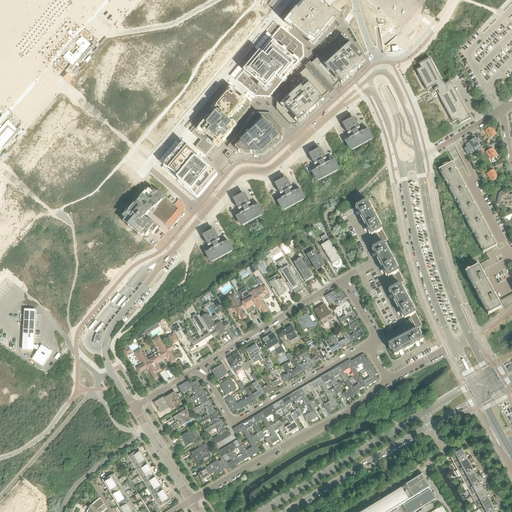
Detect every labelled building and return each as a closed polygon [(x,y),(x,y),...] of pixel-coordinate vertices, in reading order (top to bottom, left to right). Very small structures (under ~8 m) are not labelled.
[(271,0),(268,4),(273,9),(272,10),(272,11),(285,22),(287,23),(288,24),(291,27),(292,27),(314,46),(335,20),(338,17),(337,15),(328,8),(325,6),(324,7),(321,5),(323,3),(323,2),(322,3),(320,1),(318,0),(271,0)] [(291,28),(284,23),(281,27),(303,46),(315,56),(267,110),(270,113),(282,127),(291,137),(371,65),(351,33),(346,23),(344,21),(338,17),(335,20),(314,46),(292,27),(291,27),(291,28)] [(236,80),(235,81),(255,97),(269,98),(282,83),(283,83),(299,64),(304,57),(303,46),(281,27),(280,28),(236,80)] [(77,68),(93,50),(84,42),(80,47),(84,51),(77,58),(73,54),(68,60),(77,68)] [(468,116),(453,87),(450,82),(449,82),(447,80),(442,82),(431,62),(429,58),(420,63),(422,67),(417,70),(433,98),(439,95),(454,122),(456,122),(458,126),(470,119),(469,116),(468,116)] [(191,133),(201,141),(195,147),(206,156),(216,144),(219,146),(222,142),(223,143),(233,131),(232,130),(235,127),(235,126),(250,108),(250,103),(231,86),(191,133)] [(256,112),(227,147),(234,153),(235,153),(236,152),(262,155),(263,154),(268,149),(269,150),(282,139),(282,127),(270,113),(256,112)] [(372,139),(367,130),(359,134),(357,130),(359,129),(353,119),(344,124),(349,134),(352,132),(354,137),(346,141),(351,150),(372,139)] [(496,135),(492,127),(485,131),(490,139),(496,135)] [(0,146),(9,154),(21,141),(11,133),(0,145),(0,146)] [(466,147),(464,149),(467,155),(471,152),(470,151),(474,149),(476,153),(477,153),(480,151),(482,149),(479,145),(477,142),(478,142),(475,138),(471,141),(472,142),(470,143),(470,142),(465,145),(466,147)] [(182,145),(162,168),(177,181),(177,182),(178,182),(184,187),(196,197),(197,197),(199,194),(201,193),(200,193),(203,189),(204,190),(205,189),(204,188),(216,175),(216,174),(216,173),(210,169),(182,145)] [(497,156),(493,148),(486,152),(490,160),(497,156)] [(338,169),(334,161),(325,165),(323,160),(325,159),(320,150),(310,155),(315,165),(318,163),(321,167),(312,172),(317,181),(338,169)] [(461,178),(457,171),(452,162),(448,165),(447,163),(443,165),(443,167),(438,169),(439,170),(441,169),(449,184),(461,178)] [(498,178),(493,170),(487,174),(491,182),(498,178)] [(470,196),(467,189),(461,178),(449,184),(458,202),(470,196)] [(304,199),(300,190),(299,190),(291,194),(289,190),(291,189),(286,179),(276,184),(281,194),(284,192),(286,197),(278,201),(283,210),(304,199)] [(158,228),(155,225),(148,220),(150,217),(147,215),(149,212),(165,225),(172,216),(179,208),(174,205),(158,191),(157,193),(156,192),(156,191),(152,188),(150,190),(148,188),(123,217),(126,219),(124,222),(129,227),(129,226),(132,228),(132,229),(139,235),(139,234),(142,236),(141,237),(144,239),(146,237),(146,236),(149,232),(150,231),(153,234),(158,228)] [(499,193),(496,205),(501,206),(500,207),(503,207),(503,206),(507,207),(508,206),(511,207),(511,195),(510,195),(508,192),(505,194),(503,191),(499,193)] [(262,214),(258,205),(250,210),(247,205),(249,204),(244,194),(234,200),(240,209),(242,208),(245,212),(237,217),(241,225),(262,214)] [(479,212),(475,205),(470,196),(458,202),(467,218),(479,212)] [(184,208),(182,204),(182,203),(178,200),(174,205),(179,208),(183,212),(184,209),(184,208)] [(374,215),(370,207),(367,201),(356,207),(359,212),(357,212),(358,215),(360,214),(363,221),(374,215)] [(176,220),(183,213),(183,212),(179,208),(172,216),(176,220)] [(488,230),(484,221),(479,212),(467,218),(477,236),(488,230)] [(382,229),(379,223),(374,215),(363,221),(367,228),(366,229),(367,231),(368,230),(371,235),(376,233),(382,229)] [(169,229),(176,220),(172,216),(165,225),(169,228),(169,229)] [(497,246),(493,239),(488,230),(477,236),(485,252),(497,246)] [(232,250),(227,242),(219,246),(217,242),(219,240),(214,231),(204,236),(209,246),(212,244),(214,249),(206,253),(211,262),(232,250)] [(334,248),(333,248),(331,246),(332,246),(329,241),(325,235),(325,236),(322,238),(325,243),(321,246),(324,251),(326,253),(325,253),(328,258),(329,258),(330,260),(333,265),(334,264),(334,265),(335,266),(336,266),(337,266),(338,265),(339,265),(340,264),(340,263),(340,262),(340,261),(340,260),(337,255),(336,253),(337,252),(334,248)] [(391,256),(387,249),(383,242),(382,243),(372,248),(375,253),(374,254),(375,257),(376,256),(380,262),(391,256)] [(324,261),(320,254),(317,255),(314,250),(306,255),(316,271),(324,266),(322,263),(324,261)] [(399,271),(395,265),(391,256),(380,262),(384,269),(382,270),(384,273),(385,272),(388,277),(393,274),(399,271)] [(312,277),(307,269),(310,267),(306,260),(303,261),(301,258),(299,259),(298,260),(294,263),(300,273),(303,277),(305,282),(308,280),(308,279),(312,277)] [(294,276),(296,275),(291,267),(290,268),(284,259),(278,263),(284,272),(282,273),(288,282),(287,283),(291,290),(293,289),(293,291),(300,286),(300,285),(294,276)] [(258,271),(254,265),(249,268),(253,274),(258,271)] [(490,286),(486,278),(479,265),(469,270),(469,269),(467,271),(465,272),(465,273),(467,272),(478,293),(490,286)] [(287,292),(282,285),(285,283),(282,278),(279,280),(279,279),(275,281),(275,280),(271,283),(274,288),(272,290),(276,295),(278,294),(280,297),(284,295),(283,294),(287,292)] [(408,298),(403,290),(400,284),(398,285),(389,290),(392,295),(390,296),(392,298),(393,297),(397,304),(408,298)] [(501,308),(497,300),(490,286),(478,293),(489,314),(488,315),(501,308)] [(249,293),(251,297),(254,302),(257,307),(258,307),(259,309),(261,308),(264,313),(267,311),(262,303),(261,303),(260,301),(261,301),(260,300),(261,299),(261,298),(263,296),(263,295),(265,294),(263,291),(261,292),(259,290),(254,293),(254,292),(250,295),(249,293)] [(244,304),(240,306),(242,309),(245,307),(246,308),(246,309),(249,314),(253,312),(257,309),(256,308),(257,307),(254,302),(251,297),(249,293),(248,291),(242,294),(244,297),(242,298),(244,300),(242,301),(244,304)] [(346,302),(344,299),(345,298),(345,299),(345,298),(345,297),(344,298),(341,292),(336,295),(334,291),(325,297),(329,304),(337,300),(338,302),(338,303),(336,304),(338,307),(346,302)] [(233,294),(228,297),(230,301),(231,300),(231,301),(231,302),(233,305),(234,305),(235,306),(233,307),(234,308),(235,308),(236,309),(236,311),(237,314),(238,314),(238,315),(240,314),(242,319),(244,318),(246,317),(247,316),(242,309),(240,306),(244,304),(242,301),(240,302),(239,300),(239,299),(239,298),(237,299),(236,297),(237,296),(235,294),(234,294),(233,294)] [(225,300),(222,295),(217,298),(220,303),(225,300)] [(415,313),(412,306),(408,298),(397,304),(400,311),(399,312),(400,314),(402,313),(404,319),(409,316),(415,313)] [(352,312),(350,308),(351,308),(351,307),(350,307),(347,302),(346,302),(338,307),(333,310),(335,314),(343,309),(344,312),(343,312),(344,313),(342,314),(344,317),(352,312)] [(331,315),(326,307),(325,305),(320,308),(328,322),(333,319),(332,316),(331,315)] [(328,322),(320,308),(315,311),(321,321),(320,321),(321,322),(323,325),(328,322)] [(52,353),(41,346),(40,349),(34,345),(33,345),(35,310),(25,310),(23,350),(33,350),(34,348),(35,349),(38,351),(33,359),(43,366),(52,353)] [(358,322),(356,319),(356,318),(357,318),(356,317),(353,311),(352,312),(344,317),(338,320),(341,324),(348,319),(350,321),(349,321),(350,323),(348,324),(350,326),(356,322),(358,322)] [(208,313),(201,318),(213,337),(218,334),(219,336),(219,337),(220,337),(221,336),(227,333),(226,331),(226,330),(227,330),(230,328),(230,327),(227,322),(222,325),(217,318),(212,321),(208,313)] [(307,313),(297,320),(302,329),(307,327),(309,331),(319,325),(316,320),(313,322),(307,313)] [(211,339),(213,337),(201,318),(199,315),(197,316),(196,315),(192,317),(193,319),(192,319),(200,332),(201,331),(205,336),(202,338),(199,335),(194,338),(195,341),(194,341),(194,343),(192,344),(193,346),(195,349),(197,348),(197,349),(205,344),(204,344),(205,343),(211,339)] [(364,335),(362,331),(356,322),(350,326),(352,331),(353,331),(355,334),(349,337),(352,343),(355,341),(364,335)] [(181,331),(182,331),(178,325),(172,329),(176,335),(176,334),(180,340),(185,337),(181,331)] [(286,329),(281,332),(283,336),(282,337),(285,341),(288,339),(290,342),(291,341),(290,341),(297,337),(297,338),(298,337),(294,331),(295,331),(293,329),(292,326),(287,329),(288,330),(287,331),(286,329)] [(352,343),(349,337),(344,329),(341,332),(345,339),(343,341),(343,340),(339,342),(342,347),(343,349),(345,347),(346,348),(346,347),(347,348),(347,347),(353,343),(352,343)] [(418,343),(423,340),(417,329),(416,329),(403,336),(409,347),(416,344),(416,345),(419,344),(418,343)] [(143,337),(146,334),(144,331),(136,336),(139,341),(144,338),(143,337)] [(100,342),(102,336),(103,333),(100,332),(99,335),(96,334),(94,340),(93,343),(96,344),(97,341),(100,342)] [(178,341),(177,339),(174,334),(169,337),(173,344),(178,341)] [(281,347),(273,334),(262,340),(268,349),(274,345),(277,349),(276,350),(280,356),(285,353),(282,347),(281,347)] [(339,342),(335,335),(330,338),(332,342),(333,341),(335,345),(330,349),(332,353),(342,347),(339,342)] [(402,351),(408,348),(409,347),(403,336),(388,344),(394,355),(399,352),(400,354),(403,353),(402,351)] [(169,351),(175,348),(172,344),(165,349),(158,337),(152,341),(157,350),(156,352),(159,357),(161,356),(160,354),(162,353),(164,358),(165,357),(166,359),(167,360),(169,358),(171,363),(174,361),(171,355),(169,351)] [(332,353),(330,349),(325,341),(321,343),(326,351),(324,352),(323,351),(323,352),(321,350),(319,352),(323,359),(322,359),(323,360),(327,358),(327,359),(328,359),(328,358),(333,355),(332,353)] [(259,355),(258,353),(260,351),(256,344),(255,344),(256,344),(246,350),(245,350),(252,362),(254,365),(260,362),(261,365),(263,365),(265,364),(270,373),(271,373),(276,370),(268,357),(265,359),(262,354),(259,355)] [(323,359),(319,352),(316,346),(310,350),(312,353),(313,353),(316,357),(310,360),(312,362),(313,364),(322,359),(323,359)] [(154,367),(151,362),(148,357),(146,358),(145,355),(144,352),(142,353),(140,349),(134,353),(140,363),(143,361),(144,364),(139,367),(137,368),(139,373),(146,369),(147,369),(148,369),(149,370),(150,369),(151,371),(150,372),(155,379),(158,377),(155,373),(156,373),(156,371),(156,370),(154,367)] [(157,364),(162,360),(162,359),(164,358),(162,353),(160,354),(161,356),(159,357),(156,352),(153,354),(148,357),(151,362),(154,367),(156,370),(156,371),(156,373),(157,372),(157,371),(158,372),(161,370),(161,369),(158,365),(157,364)] [(312,362),(310,360),(306,352),(302,355),(306,362),(304,364),(304,363),(303,364),(302,362),(300,362),(299,363),(303,370),(304,372),(307,370),(308,370),(307,370),(308,371),(309,370),(308,370),(314,367),(313,364),(312,362)] [(246,366),(239,354),(234,357),(237,362),(240,367),(241,366),(242,368),(246,366)] [(371,366),(368,360),(366,361),(363,355),(351,362),(350,362),(354,369),(358,367),(357,366),(362,364),(365,369),(371,366)] [(240,367),(237,362),(234,357),(229,360),(236,374),(243,370),(242,368),(241,366),(240,367)] [(303,370),(299,363),(296,358),(293,360),(291,361),(291,362),(293,365),(294,365),(296,369),(293,371),(292,369),(290,370),(293,376),(303,370)] [(354,369),(350,362),(351,362),(350,360),(347,361),(348,362),(347,363),(346,363),(344,364),(343,364),(340,366),(343,372),(349,368),(354,376),(357,374),(354,369)] [(228,374),(222,364),(212,371),(217,380),(222,378),(221,377),(225,376),(227,379),(231,377),(231,378),(233,376),(231,372),(228,374)] [(293,376),(290,370),(286,364),(282,366),(287,374),(285,375),(284,375),(281,377),(280,375),(283,382),(284,383),(288,381),(288,382),(289,382),(289,381),(295,378),(293,376)] [(348,380),(343,372),(340,366),(338,367),(338,368),(337,369),(337,368),(334,370),(334,369),(330,372),(334,378),(340,374),(344,382),(348,380)] [(377,380),(372,371),(374,371),(371,366),(365,369),(370,377),(362,382),(365,386),(366,388),(369,386),(368,385),(377,380)] [(283,382),(280,375),(277,370),(276,370),(271,373),(274,377),(274,376),(277,380),(272,383),(274,387),(283,382)] [(324,375),(320,377),(324,384),(330,380),(335,388),(333,389),(336,394),(337,395),(339,393),(336,387),(338,386),(338,385),(337,383),(334,378),(330,372),(328,373),(329,374),(327,375),(327,374),(324,376),(324,375)] [(365,386),(362,382),(357,374),(354,376),(352,377),(355,381),(355,380),(358,384),(353,387),(357,394),(359,392),(358,390),(365,386)] [(274,387),(272,383),(267,375),(263,378),(268,386),(266,387),(265,386),(264,387),(263,385),(260,386),(264,393),(265,395),(268,393),(269,393),(269,394),(270,393),(275,390),(274,387)] [(314,381),(311,383),(315,389),(320,386),(325,394),(329,391),(324,384),(320,377),(318,379),(319,379),(319,380),(318,381),(317,380),(315,382),(314,381)] [(237,388),(231,379),(228,381),(220,385),(226,395),(230,393),(230,392),(237,388)] [(357,394),(353,387),(348,380),(344,382),(349,390),(343,393),(347,400),(357,394)] [(202,391),(200,387),(201,387),(201,386),(197,381),(190,385),(188,381),(178,387),(183,394),(193,388),(194,390),(193,391),(196,395),(202,391)] [(264,393),(260,386),(257,381),(252,384),(254,388),(255,388),(258,392),(252,395),(255,399),(264,393)] [(304,387),(301,389),(305,395),(311,392),(315,399),(314,400),(317,405),(317,406),(320,405),(316,399),(319,397),(315,389),(311,383),(309,384),(309,385),(309,386),(308,386),(305,387),(304,387)] [(255,399),(252,395),(248,387),(244,389),(248,397),(246,398),(245,398),(244,396),(241,398),(242,401),(246,406),(249,404),(249,405),(250,405),(256,401),(255,399)] [(295,393),(291,395),(295,401),(297,403),(300,402),(298,399),(301,398),(306,405),(310,403),(305,395),(301,389),(299,390),(299,391),(300,391),(298,392),(295,393)] [(323,405),(324,406),(327,411),(337,405),(332,397),(336,394),(333,389),(329,391),(325,394),(329,401),(323,405)] [(208,401),(206,397),(207,397),(207,396),(206,396),(203,391),(202,391),(196,395),(186,401),(188,405),(199,398),(200,400),(200,401),(202,405),(208,401)] [(176,405),(174,401),(178,398),(179,399),(183,396),(181,392),(176,395),(175,392),(171,394),(165,398),(164,396),(161,399),(160,400),(159,400),(155,402),(158,408),(159,409),(161,412),(170,406),(171,408),(176,405)] [(285,398),(282,400),(286,407),(291,403),(296,411),(294,412),(297,417),(298,418),(300,416),(297,410),(300,409),(297,403),(295,401),(291,395),(289,396),(290,397),(289,398),(288,397),(285,399),(285,398)] [(237,404),(235,401),(236,401),(233,396),(230,397),(226,400),(233,412),(239,409),(240,410),(246,406),(242,401),(237,404)] [(275,404),(272,406),(276,412),(282,409),(287,417),(290,414),(286,407),(282,400),(279,402),(280,402),(280,403),(279,404),(279,403),(276,405),(275,404)] [(304,416),(308,423),(318,417),(313,408),(317,405),(314,400),(310,403),(306,405),(310,413),(304,416)] [(214,411),(212,407),(213,407),(213,406),(212,406),(209,401),(208,401),(202,405),(192,411),(194,414),(205,408),(206,411),(208,415),(214,411)] [(266,410),(262,412),(266,418),(272,415),(275,419),(274,420),(276,423),(275,423),(278,428),(279,429),(281,428),(278,422),(281,420),(276,412),(272,406),(270,407),(270,408),(270,409),(269,409),(266,410)] [(193,419),(187,409),(173,418),(179,428),(193,419)] [(220,421),(218,417),(219,417),(219,416),(218,416),(215,410),(214,411),(208,415),(198,421),(200,424),(211,418),(212,420),(211,420),(214,424),(220,421)] [(256,416),(253,418),(257,424),(262,421),(267,428),(271,426),(266,418),(262,412),(260,413),(260,414),(261,414),(259,415),(256,416)] [(285,428),(288,434),(298,428),(293,420),(297,417),(294,412),(290,414),(287,417),(291,424),(285,428)] [(246,421),(243,424),(247,430),(253,426),(255,431),(255,432),(257,434),(256,435),(259,440),(259,441),(262,439),(258,434),(261,432),(257,424),(253,418),(250,419),(251,420),(250,421),(250,420),(247,422),(246,421)] [(226,431),(224,427),(225,427),(225,426),(224,426),(221,420),(220,421),(214,424),(214,425),(204,431),(206,434),(217,428),(218,430),(218,431),(220,434),(221,434),(224,432),(226,431)] [(271,436),(265,439),(269,446),(279,440),(274,431),(278,428),(275,423),(271,426),(267,428),(271,436)] [(237,427),(233,429),(237,436),(243,432),(248,440),(251,438),(247,430),(243,424),(241,425),(241,426),(240,427),(240,426),(237,428),(237,427)] [(197,439),(192,430),(181,436),(187,446),(191,444),(191,443),(197,439)] [(252,447),(246,451),(250,457),(260,451),(254,443),(259,440),(256,435),(251,438),(248,440),(252,447)] [(212,454),(206,444),(199,448),(199,449),(198,450),(197,449),(191,453),(193,456),(195,455),(199,462),(204,459),(203,458),(206,457),(206,458),(212,454)] [(250,457),(246,451),(243,445),(240,447),(238,448),(240,451),(241,451),(243,455),(238,458),(240,462),(250,457)] [(143,456),(143,455),(139,449),(138,448),(137,448),(136,448),(135,449),(135,450),(135,451),(135,452),(128,456),(132,463),(143,456)] [(465,457),(462,450),(461,449),(460,449),(459,449),(458,450),(458,451),(458,452),(450,457),(454,463),(465,457)] [(228,470),(240,462),(238,458),(233,451),(232,451),(229,453),(228,454),(230,457),(231,457),(234,461),(228,464),(226,461),(223,462),(226,468),(228,470)] [(135,469),(147,462),(143,456),(132,463),(135,469)] [(469,464),(466,457),(465,457),(454,463),(457,470),(469,464)] [(226,468),(223,462),(222,460),(218,462),(217,460),(207,467),(205,468),(210,474),(216,471),(218,474),(224,471),(223,470),(226,468)] [(139,476),(151,469),(147,462),(135,469),(139,476)] [(210,474),(205,468),(207,467),(204,463),(200,466),(201,469),(203,468),(203,469),(202,470),(203,471),(198,474),(200,478),(201,478),(203,481),(206,479),(207,481),(212,478),(210,476),(211,476),(210,474)] [(473,470),(472,470),(469,464),(457,470),(461,477),(473,470)] [(143,482),(155,475),(151,469),(139,476),(143,482)] [(476,477),(473,471),(473,470),(461,477),(464,483),(476,477)] [(107,487),(118,480),(114,473),(107,478),(106,477),(105,477),(104,477),(103,477),(103,478),(103,479),(103,480),(107,487)] [(403,511),(406,510),(406,511),(414,511),(421,508),(424,506),(436,499),(430,489),(429,488),(430,487),(422,474),(371,505),(359,511),(403,511)] [(147,489),(159,482),(155,475),(143,482),(147,489)] [(480,483),(479,483),(476,477),(464,483),(468,490),(480,483)] [(122,486),(119,481),(121,480),(120,479),(118,480),(107,487),(111,493),(122,486)] [(151,495),(163,488),(159,482),(147,489),(146,490),(148,489),(151,495)] [(483,490),(480,484),(480,483),(468,490),(471,496),(483,490)] [(115,500),(126,493),(122,486),(111,493),(115,500)] [(155,501),(167,494),(163,488),(151,495),(155,501)] [(470,496),(466,490),(460,495),(464,500),(470,496)] [(487,497),(487,496),(483,490),(471,496),(475,503),(487,497)] [(119,506),(130,499),(126,493),(115,500),(119,506)] [(171,502),(170,501),(167,494),(155,501),(159,508),(167,503),(167,504),(168,504),(169,504),(170,504),(171,503),(171,502)] [(490,503),(487,497),(475,503),(478,510),(490,503)] [(107,509),(101,499),(100,499),(98,501),(95,503),(92,506),(91,505),(89,508),(90,509),(93,511),(101,511),(102,511),(103,511),(106,509),(107,509)] [(122,511),(123,511),(136,504),(135,504),(134,505),(130,499),(119,506),(122,511)] [(489,511),(494,510),(494,509),(490,503),(478,510),(479,511),(489,511)]
